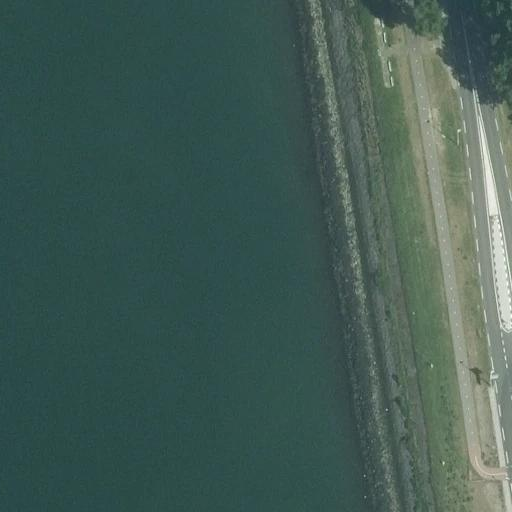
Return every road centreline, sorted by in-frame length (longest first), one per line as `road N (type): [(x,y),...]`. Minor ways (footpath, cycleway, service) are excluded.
road 1 (secondary): [(486,173),(483,223),(501,373)]
road 2 (secondary): [(486,173),(458,0)]
